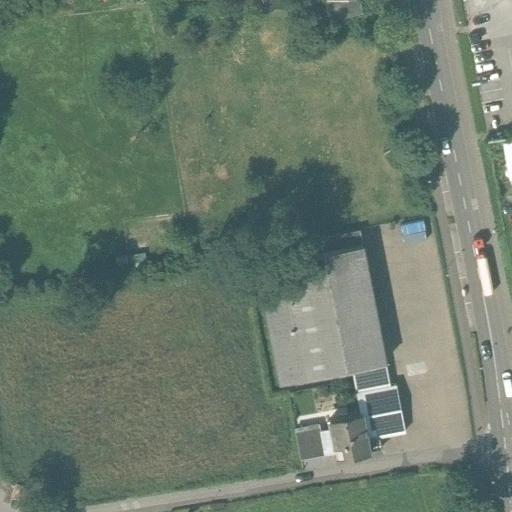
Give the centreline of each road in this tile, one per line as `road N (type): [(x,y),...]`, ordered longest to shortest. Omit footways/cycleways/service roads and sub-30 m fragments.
road 1 (primary): [(510,449),(425,0)]
road 2 (residential): [(510,449),(108,511)]
